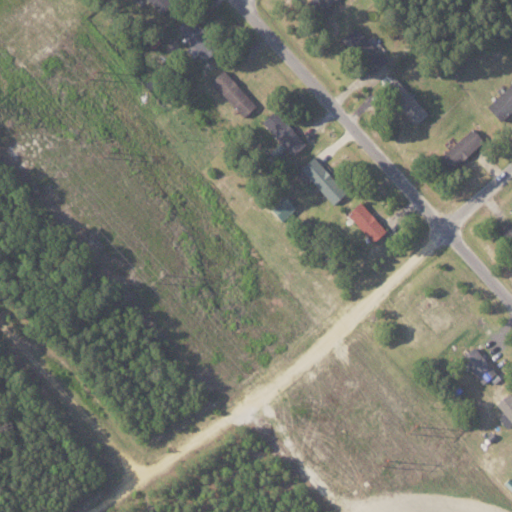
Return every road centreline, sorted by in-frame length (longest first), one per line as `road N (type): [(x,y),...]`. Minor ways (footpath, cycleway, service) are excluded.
road 1 (track): [(89,511),(307,361),(448,227)]
road 2 (residential): [(448,227),(239,0)]
road 3 (track): [(141,474),(0,322)]
